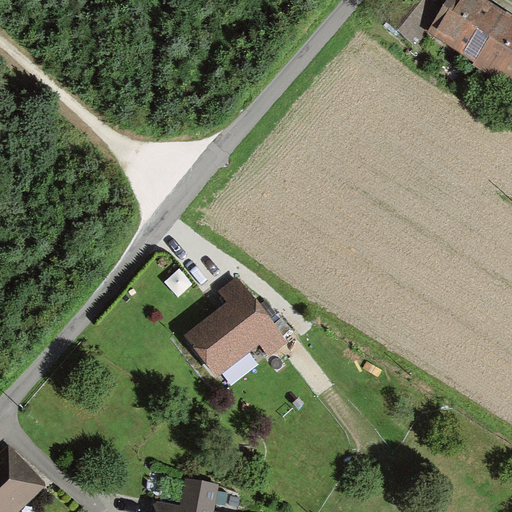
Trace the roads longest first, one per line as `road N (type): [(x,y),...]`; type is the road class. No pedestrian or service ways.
road 1 (residential): [(0,390),(347,0)]
road 2 (track): [(0,24),(190,178)]
